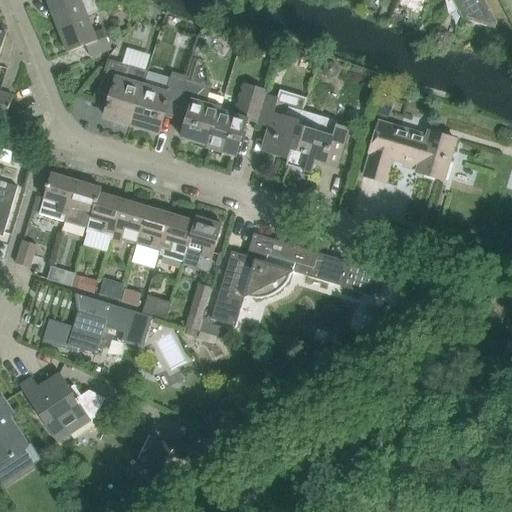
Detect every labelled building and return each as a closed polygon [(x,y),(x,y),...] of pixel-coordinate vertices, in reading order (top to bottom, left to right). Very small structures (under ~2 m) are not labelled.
[(47,0),(58,26),(88,14),(82,0),(47,0)] [(462,18),(495,29),(497,22),(485,0),(448,0),(447,5),(449,15),(458,10),(462,18)] [(376,8),(368,6),(365,14),(373,17),(376,8)] [(86,45),(91,57),(112,49),(104,30),(95,33),(88,14),(58,26),(68,52),(86,45)] [(123,58),(127,43),(122,41),(111,55),(123,58)] [(127,49),(124,63),(147,66),(149,52),(127,49)] [(188,79),(179,109),(188,111),(185,123),(181,137),(209,145),(209,146),(220,111),(223,99),(208,95),(211,86),(205,84),(195,55),(188,79)] [(105,117),(132,125),(144,87),(149,71),(131,66),(111,60),(105,67),(100,86),(114,90),(105,117)] [(166,93),(144,87),(132,125),(159,133),(166,105),(179,109),(188,79),(172,74),(166,93)] [(208,147),(236,156),(247,120),(257,123),(259,120),(266,95),(267,90),(245,83),(235,115),(220,111),(209,146),(209,145),(208,147)] [(266,95),(259,120),(270,123),(262,151),(289,159),(303,111),(307,98),(281,90),(278,99),(266,95)] [(0,92),(0,116),(6,118),(13,95),(1,92),(0,91),(0,92)] [(380,99),(376,114),(389,118),(394,103),(380,99)] [(338,122),(303,111),(289,159),(287,165),(312,173),(316,157),(326,160),(325,164),(338,168),(350,130),(337,126),(338,122)] [(417,172),(444,180),(456,140),(429,132),(428,136),(379,122),(370,152),(371,153),(364,176),(386,182),(393,160),(419,167),(417,172)] [(25,166),(27,157),(15,154),(12,162),(25,166)] [(77,181),(52,173),(44,198),(40,214),(65,221),(77,181)] [(0,235),(3,237),(18,187),(0,181),(0,235)] [(100,193),(101,193),(102,188),(77,181),(65,221),(87,228),(86,234),(87,235),(92,218),(91,217),(92,213),(94,213),(100,193)] [(111,242),(112,240),(124,200),(101,193),(100,193),(94,213),(92,213),(91,217),(92,218),(87,235),(111,242)] [(137,244),(140,232),(148,207),(124,200),(112,240),(121,243),(122,240),(137,244)] [(160,256),(160,255),(172,214),(148,207),(140,232),(137,244),(135,249),(160,256)] [(172,214),(160,255),(184,262),(196,221),(195,221),(172,214)] [(196,221),(184,262),(200,267),(201,262),(210,265),(212,258),(222,224),(196,216),(195,221),(196,221)] [(232,252),(212,319),(252,331),(257,314),(261,314),(265,313),(262,298),(268,297),(274,294),(279,292),(283,288),(287,283),(291,279),(293,272),(309,276),(374,296),(382,272),(262,236),(257,252),(250,249),(248,256),(247,256),(232,252)] [(16,263),(30,268),(37,245),(23,241),(16,263)] [(71,286),(75,275),(63,272),(60,283),(71,286)] [(76,276),(72,287),(95,293),(98,282),(76,276)] [(105,281),(100,295),(120,300),(124,287),(122,286),(110,283),(105,281)] [(125,290),(121,303),(138,308),(142,295),(125,290)] [(151,316),(143,314),(118,306),(76,293),(75,294),(83,297),(74,327),(50,319),(43,342),(68,350),(70,345),(98,354),(106,327),(125,333),(122,342),(144,349),(153,317),(151,316)] [(151,316),(153,317),(166,321),(168,317),(172,304),(156,299),(151,316)] [(195,299),(189,317),(202,321),(204,317),(208,304),(195,299)] [(212,319),(204,317),(202,321),(199,332),(221,339),(224,329),(210,325),(212,319)] [(70,388),(60,373),(39,387),(32,377),(20,385),(57,443),(96,418),(105,398),(90,391),(82,396),(75,385),(70,388)] [(0,463),(11,457),(12,458),(29,447),(9,416),(13,414),(1,395),(0,395),(0,463)] [(163,470),(174,447),(150,435),(138,458),(163,470)]
